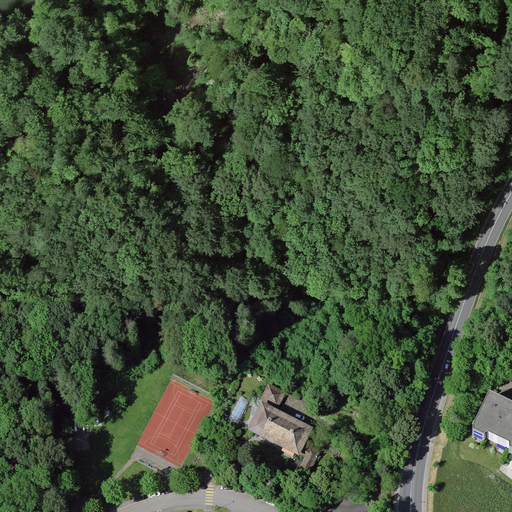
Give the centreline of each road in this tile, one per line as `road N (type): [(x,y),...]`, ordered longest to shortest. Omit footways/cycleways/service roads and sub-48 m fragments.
road 1 (primary): [(511,191),(429,405),(410,511)]
road 2 (residential): [(131,511),(195,496),(265,511)]
